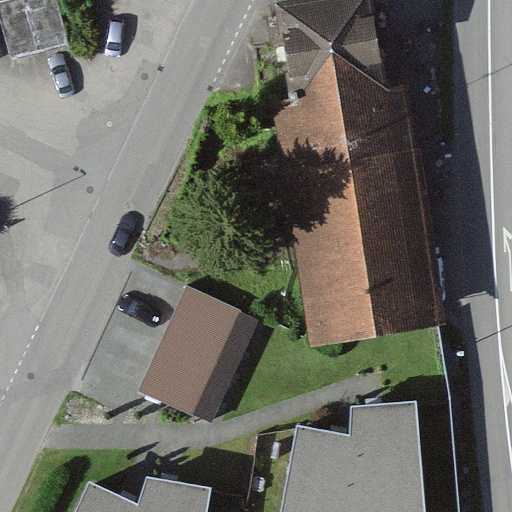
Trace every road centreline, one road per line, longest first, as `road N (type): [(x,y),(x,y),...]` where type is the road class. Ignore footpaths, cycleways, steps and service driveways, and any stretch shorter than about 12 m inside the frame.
road 1 (tertiary): [(221,0),(0,479)]
road 2 (primary): [(507,0),(511,249)]
road 3 (unknown): [(0,286),(80,118)]
